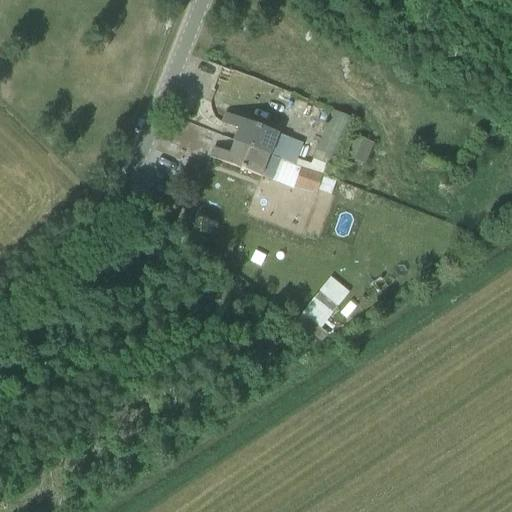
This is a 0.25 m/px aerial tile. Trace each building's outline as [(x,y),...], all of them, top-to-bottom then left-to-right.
[(251,35),(255,23),(248,21),(243,32),(251,35)] [(333,111),(314,159),(334,167),(353,119),(333,111)] [(278,158),(281,159),(289,138),(227,114),(223,124),(240,130),(235,142),(278,158)] [(352,135),(334,176),(363,189),(368,179),(359,175),(373,143),(352,135)] [(214,148),(210,158),(261,177),(262,175),(271,178),(278,158),(235,142),(231,154),(214,148)] [(323,176),(301,167),(294,186),(317,194),(323,176)]
